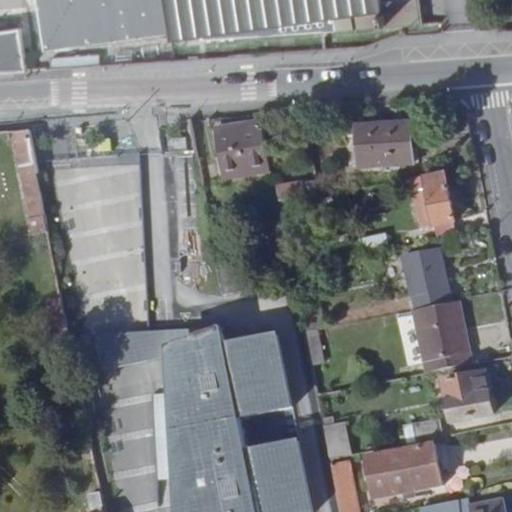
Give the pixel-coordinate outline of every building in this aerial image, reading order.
[(202,40),(418,22),(416,1),(378,5),(377,0),(39,0),(46,46),(172,30),(173,35),(202,32),(202,40)] [(0,72),(25,71),(19,27),(0,29),(0,72)] [(275,174),(268,135),(261,136),(258,123),(217,131),(227,183),(275,174)] [(411,125),(357,129),(361,170),(414,165),(411,125)] [(29,132),(14,133),(34,220),(46,218),(29,132)] [(117,282),(145,280),(137,159),(54,165),(57,209),(76,208),(77,223),(70,224),(71,248),(96,246),(98,273),(116,271),(117,282)] [(455,220),(445,172),(410,180),(420,228),(455,220)] [(364,251),(387,246),(385,232),(361,237),(364,251)] [(291,255),(294,268),(330,260),(326,247),(291,255)] [(431,308),(451,304),(440,251),(405,258),(414,298),(429,294),(431,308)] [(236,258),(218,262),(225,296),(242,292),(236,258)] [(54,303),(57,321),(67,319),(63,301),(54,303)] [(466,323),(461,301),(451,304),(431,308),(415,311),(426,364),(468,354),(462,324),(466,323)] [(225,313),(207,317),(214,348),(217,364),(228,362),(225,349),(232,348),(225,313)] [(92,372),(168,357),(214,348),(207,317),(86,340),(92,372)] [(472,354),(466,323),(462,324),(468,354),(472,354)] [(318,332),(307,334),(314,367),(324,365),(318,332)] [(214,348),(168,357),(177,511),(314,511),(302,443),(250,453),(244,419),(296,409),(282,339),(232,348),(225,349),(228,362),(217,364),(214,348)] [(428,375),(474,365),(472,354),(468,354),(426,364),(428,375)] [(486,374),(445,381),(454,424),(494,416),(486,374)] [(410,445),(441,439),(438,424),(408,430),(410,445)] [(346,427),(326,431),(332,462),(353,457),(346,427)] [(437,447),(369,461),(376,502),(445,488),(437,447)] [(342,511),(359,511),(350,466),(333,468),(342,511)] [(105,511),(102,496),(91,498),(92,511),(105,511)] [(504,511),(503,503),(471,509),(469,500),(439,506),(440,511),(504,511)]
